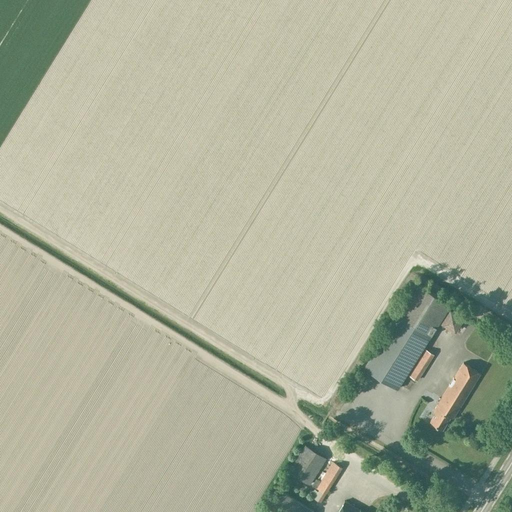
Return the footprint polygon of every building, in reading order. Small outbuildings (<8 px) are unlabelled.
[(397,389),(430,335),(450,304),(415,282),(362,367),(397,389)] [(455,332),(464,318),(449,309),(440,323),(455,332)] [(417,380),(433,354),(424,348),(408,374),(417,380)] [(463,362),(433,411),(435,412),(430,421),(442,428),(449,416),(452,418),(480,373),(463,362)] [(288,470),(304,480),(309,484),(311,480),(326,458),(304,444),(288,470)] [(325,493),(333,480),(341,467),(331,461),(319,480),(315,487),(325,493)] [(367,486),(370,479),(359,474),(356,482),(367,486)] [(312,511),(313,511),(280,489),(269,507),(276,511),(312,511)] [(362,511),(344,500),(336,511),(362,511)]
